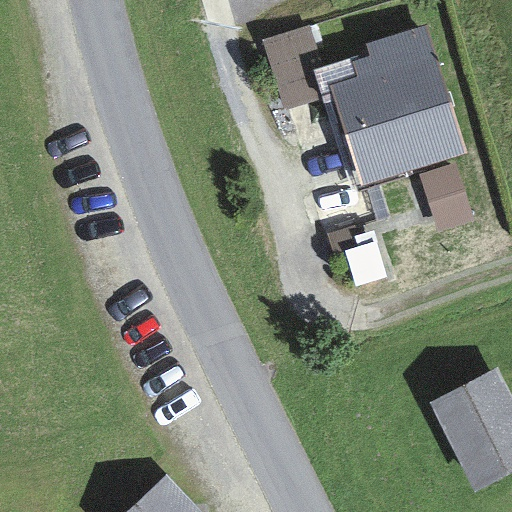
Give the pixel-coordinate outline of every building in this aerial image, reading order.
[(468,149),(425,21),(366,41),(370,53),(352,59),(357,75),(329,84),(362,184),(468,149)] [(310,25),(261,41),(284,111),(322,98),(308,55),(319,52),(310,25)] [(455,162),(419,174),(437,231),(473,220),(455,162)] [(511,400),(496,368),(432,399),(472,483),(511,464),(511,400)] [(199,511),(167,479),(133,511),(199,511)]
